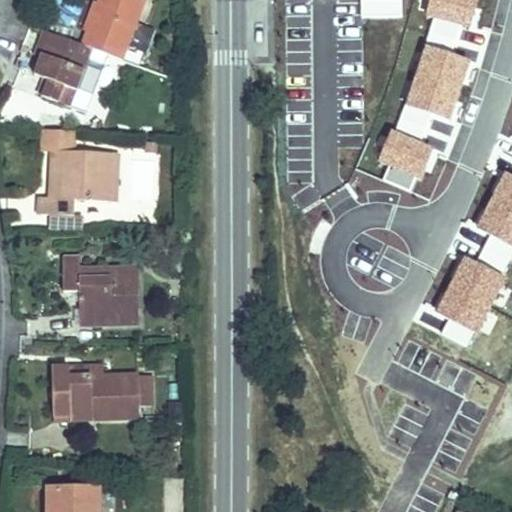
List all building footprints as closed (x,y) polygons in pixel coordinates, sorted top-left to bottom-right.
[(144,0),(99,0),(82,46),(103,54),(122,61),(128,46),(135,29),(146,0),(144,0)] [(152,35),(135,29),(128,46),(145,53),(152,35)] [(42,98),(71,109),(77,93),(87,97),(103,54),(82,46),(50,34),(34,76),(49,82),(42,98)] [(77,93),(71,109),(81,113),(87,97),(77,93)] [(8,104),(1,121),(12,125),(19,109),(8,104)] [(115,203),(118,156),(73,153),(74,133),(44,131),(43,153),(53,153),(52,175),(62,176),(61,200),(51,199),(40,199),(39,216),(52,216),(74,217),(75,201),(115,203)] [(146,144),(146,154),(156,154),(156,144),(146,144)] [(62,176),(52,175),(51,199),(61,200),(62,176)] [(74,217),(52,216),(51,232),(82,228),(83,218),(74,217)] [(138,270),(110,270),(110,281),(80,281),(80,271),(80,258),(63,259),(64,293),(80,293),(81,326),(139,325),(138,270)] [(110,270),(80,271),(80,281),(110,281),(110,270)] [(70,378),(103,377),(102,368),(70,369),(70,378)] [(152,407),(152,377),(138,377),(139,376),(103,377),(70,378),(70,369),(53,369),(54,417),(70,416),(71,421),(140,419),(139,407),(152,407)] [(45,510),(45,511),(98,511),(98,491),(48,491),(48,510),(45,510)]
